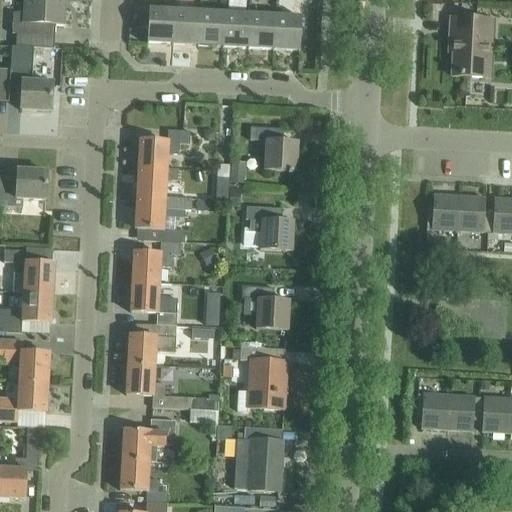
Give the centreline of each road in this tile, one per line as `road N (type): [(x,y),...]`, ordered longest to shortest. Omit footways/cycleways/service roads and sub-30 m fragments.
road 1 (residential): [(54,511),(56,481),(78,457),(92,147)]
road 2 (residential): [(340,511),(358,141)]
road 3 (residential): [(360,103),(301,99),(280,87),(104,92)]
road 4 (residential): [(511,149),(358,141)]
